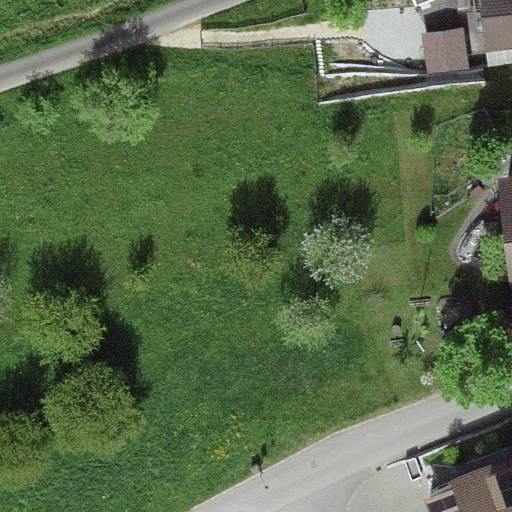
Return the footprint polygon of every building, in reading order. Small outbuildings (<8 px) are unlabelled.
[(511,0),(479,0),(485,52),(511,48),(511,0)] [(463,28),(423,34),(428,74),(469,68),(463,28)] [(511,62),(511,48),(485,52),(487,66),(511,62)] [(511,175),(499,177),(511,289),(511,288),(511,175)] [(511,511),(511,457),(449,480),(453,489),(424,500),(429,511),(511,511)]
